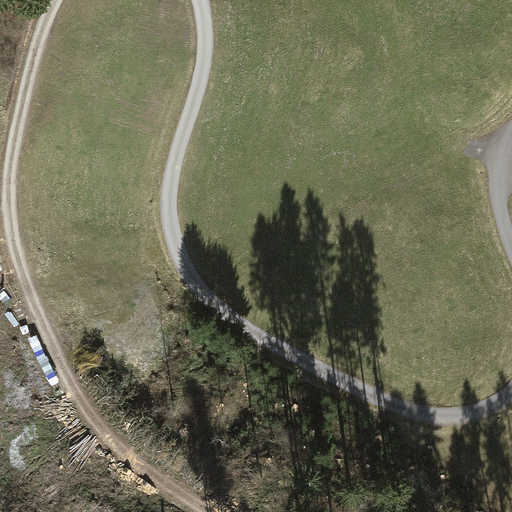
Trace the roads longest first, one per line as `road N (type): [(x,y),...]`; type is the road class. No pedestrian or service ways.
road 1 (track): [(511,393),(481,415),(439,425),(393,415),(230,323),(180,277),(166,220),(202,64),(198,0)]
road 2 (track): [(51,0),(8,169),(9,238),(26,295),(103,437),(198,511)]
